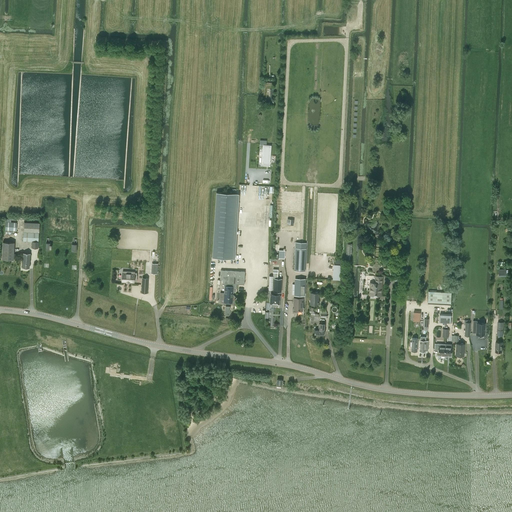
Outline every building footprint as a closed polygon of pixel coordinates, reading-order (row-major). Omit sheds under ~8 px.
[(216,192),(212,257),(232,259),(236,193),(216,192)] [(17,231),(17,223),(6,222),(5,230),(17,231)] [(38,248),(39,232),(40,223),(24,222),(24,232),(23,232),(23,241),(32,241),(31,248),(38,248)] [(3,242),(2,258),(14,259),(16,259),(17,254),(14,254),(15,243),(3,242)] [(295,243),(294,271),(305,271),(306,244),(306,243),(295,242),(295,243)] [(274,278),(273,292),(281,292),(282,279),(277,278),(278,269),(273,269),(273,278),(274,278)] [(220,293),(220,300),(224,300),(224,302),(224,301),(232,301),(232,302),(232,300),(235,300),(235,297),(234,295),(232,295),(233,290),(234,290),(234,289),(236,289),(236,284),(243,284),(244,271),(220,270),(220,279),(222,279),(222,284),(225,284),(224,293),(220,293)] [(121,282),(135,283),(135,282),(137,282),(137,276),(135,275),(135,274),(135,272),(123,271),(122,273),(121,282)] [(382,276),(373,276),(371,276),(365,275),(364,290),(370,290),(370,295),(371,296),(371,297),(372,297),(373,297),(374,296),(374,295),(381,295),(381,284),(382,284),(382,276)] [(304,296),(304,279),(295,279),(294,295),(304,296)] [(450,303),(451,292),(428,291),(427,302),(450,303)] [(318,305),(319,293),(310,293),(309,305),(318,305)] [(271,294),(270,306),(279,306),(279,294),(271,294)] [(297,310),(302,310),(303,298),(294,298),(293,304),(294,304),(294,307),(293,307),(293,311),(297,312),(297,310)] [(450,323),(451,315),(439,314),(439,322),(450,323)] [(473,320),(473,327),(476,328),(476,334),(484,335),(484,330),(485,330),(485,327),(485,323),(477,323),(477,320),(473,320)] [(324,335),(324,324),(319,323),(319,329),(318,329),(318,330),(314,330),(314,334),(324,335)] [(420,340),(419,351),(425,351),(427,351),(428,351),(428,348),(428,341),(427,341),(425,340),(425,337),(420,337),(420,340)] [(464,344),(456,343),(455,355),(463,356),(464,344)]
